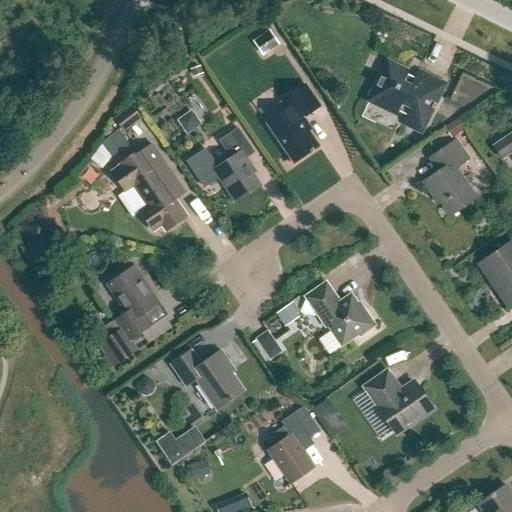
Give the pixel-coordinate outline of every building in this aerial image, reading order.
[(250,42),(260,57),(276,46),(266,32),(250,42)] [(406,127),(421,134),(443,86),(422,76),(421,79),(389,64),(370,104),(395,116),(398,110),(411,116),(406,127)] [(305,86),(281,102),(287,111),(267,125),(294,164),(319,147),(300,121),(320,107),(305,86)] [(141,120),(132,108),(113,121),(122,133),(141,120)] [(192,112),(177,123),(182,130),(197,120),(192,112)] [(445,125),(455,139),(465,132),(455,118),(445,125)] [(243,161),(255,154),(237,129),(219,142),(231,159),(217,169),(205,151),(187,163),(204,188),(221,176),(238,202),(260,187),(243,161)] [(511,135),(492,148),(502,162),(511,156),(511,135)] [(139,213),(153,232),(161,226),(166,233),(187,218),(172,196),(182,189),(152,146),(142,153),(141,151),(119,166),(121,167),(112,173),(125,192),(132,188),(141,202),(144,201),(148,207),(139,213)] [(429,159),(438,174),(424,185),(437,207),(441,204),(450,219),(477,199),(456,170),(460,167),(447,146),(429,159)] [(511,309),(511,243),(479,267),(509,311),(511,309)] [(99,345),(114,367),(137,351),(130,341),(150,328),(142,316),(158,305),(133,268),(108,285),(127,313),(115,321),(121,330),(99,345)] [(363,312),(351,296),(340,303),(326,284),(305,298),(326,329),(328,327),(342,347),(358,336),(360,337),(375,327),(365,311),(363,312)] [(291,303),(273,315),(283,329),(297,319),(294,315),(298,313),(291,303)] [(278,353),(264,332),(251,341),(252,342),(249,344),(266,368),(271,364),(268,360),(278,353)] [(196,380),(217,410),(243,392),(227,369),(230,367),(220,352),(201,366),(191,352),(171,366),(186,387),(196,380)] [(366,391),(353,401),(381,440),(394,431),(397,435),(433,410),(413,382),(401,391),(387,372),(364,388),(366,391)] [(315,409),(325,423),(339,414),(329,400),(315,409)] [(274,434),(281,443),(268,452),(291,484),(313,469),(298,448),(310,440),(293,415),(281,423),(284,427),(274,434)] [(170,431),(155,441),(160,450),(171,465),(205,442),(195,426),(175,440),(170,431)] [(186,466),(190,481),(207,476),(204,462),(186,466)] [(478,506),(481,511),(511,511),(511,495),(506,487),(478,506)] [(215,506),(217,511),(235,511),(231,500),(215,506)]
